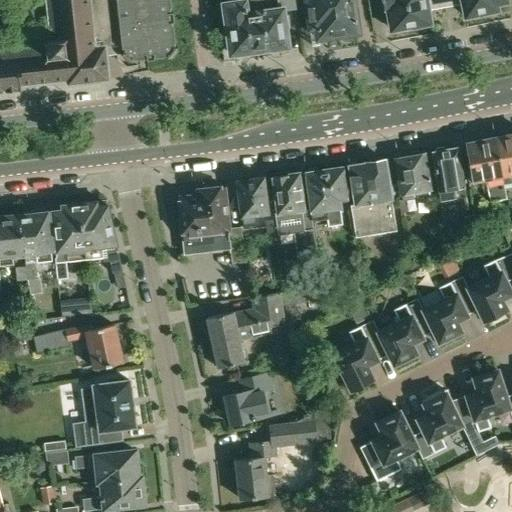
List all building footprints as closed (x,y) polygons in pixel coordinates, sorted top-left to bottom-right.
[(0,0),(0,91),(20,89),(19,85),(66,79),(67,84),(108,80),(105,55),(122,53),(122,56),(128,61),(172,57),(173,51),(170,0),(0,0)] [(296,8),(294,0),(242,0),(243,1),(223,4),(230,53),(233,53),(236,56),(246,55),(249,50),(269,48),(272,51),(282,50),(284,46),(287,46),(282,10),(296,8)] [(306,0),(309,22),(312,44),(319,43),(318,38),(339,35),(340,36),(342,39),(345,40),(348,40),(351,39),(352,37),(354,35),(354,33),(358,32),(353,0),(306,0)] [(381,0),(382,8),(386,8),(390,30),(398,29),(398,32),(414,30),(414,26),(429,23),(426,10),(424,0),(381,0)] [(424,0),(426,10),(462,3),(465,17),(473,15),(476,18),(487,16),(488,12),(490,12),(500,10),(498,4),(506,2),(505,0),(424,0)] [(511,133),(495,137),(503,189),(511,187),(511,133)] [(503,189),(495,137),(466,142),(466,146),(473,182),(485,180),(489,203),(505,201),(503,189)] [(466,196),(458,147),(457,147),(445,149),(443,146),(435,148),(434,151),(432,151),(432,152),(431,152),(431,156),(436,187),(437,191),(438,191),(440,201),(466,196)] [(408,156),(395,158),(399,182),(401,194),(402,200),(414,198),(414,196),(429,193),(429,188),(436,187),(431,156),(424,157),(423,153),(420,154),(417,151),(410,152),(408,156)] [(385,159),(383,160),(380,157),(370,159),(367,162),(348,165),(355,204),(350,205),(354,237),(394,231),(389,200),(391,200),(390,197),(393,193),(392,187),(389,185),(385,159)] [(309,168),(307,172),(304,173),(310,211),(312,211),(313,220),(328,218),(329,225),(341,223),(339,207),(340,207),(339,199),(347,198),(342,167),(319,170),(315,167),(309,168)] [(272,176),(270,176),(276,216),(279,234),(294,232),(311,230),(307,204),(305,204),(304,198),(302,198),(299,174),(296,172),(288,174),(286,174),(282,172),(275,173),(272,176)] [(241,177),(239,180),(237,181),(242,226),(258,224),(256,215),(268,213),(263,177),(252,179),(249,176),(241,177)] [(180,212),(185,253),(230,248),(232,263),(244,262),(240,227),(228,228),(223,186),(194,189),(195,195),(178,197),(175,202),(175,208),(180,212)] [(106,200),(78,203),(85,259),(102,257),(102,262),(110,261),(113,273),(123,271),(106,200)] [(68,261),(85,259),(78,203),(61,205),(62,209),(51,210),(57,255),(55,259),(57,279),(67,278),(66,265),(68,261)] [(32,212),(19,214),(24,255),(25,267),(27,280),(37,278),(36,266),(36,262),(52,260),(50,250),(52,250),(47,210),(44,211),(44,208),(32,210),(32,212)] [(24,255),(19,214),(19,213),(0,215),(0,265),(14,264),(13,256),(24,255)] [(484,213),(474,215),(476,228),(479,239),(488,235),(484,213)] [(466,230),(476,228),(474,215),(463,217),(466,230)] [(489,277),(468,287),(467,288),(473,299),(483,320),(506,309),(501,299),(511,293),(506,281),(511,279),(511,256),(511,253),(495,259),(483,266),(489,277)] [(17,281),(27,280),(25,267),(15,268),(17,281)] [(422,310),(428,321),(439,342),(461,331),(456,321),(467,316),(462,304),(473,299),(467,288),(468,287),(462,276),(438,288),(444,299),(423,309),(422,310)] [(282,305),(280,293),(252,297),(254,308),(233,313),(233,311),(207,317),(218,367),(244,362),(239,339),(285,329),(282,305)] [(417,326),(428,321),(422,310),(423,309),(417,298),(393,310),(399,321),(378,332),(389,354),(394,364),(416,353),(411,343),(422,338),(417,326)] [(342,373),(324,382),(330,392),(347,384),(350,390),(373,379),(367,365),(389,354),(378,332),(372,320),(349,332),(354,343),(333,354),(342,373)] [(0,340),(34,336),(31,322),(0,325),(0,340)] [(92,323),(34,336),(37,352),(70,345),(69,340),(87,336),(94,368),(123,362),(114,324),(93,328),(92,323)] [(462,425),(467,437),(478,432),(491,427),(487,415),(509,408),(506,396),(497,370),(473,378),(478,392),(466,395),(470,407),(456,414),(462,425)] [(232,424),(278,414),(277,410),(268,412),(263,390),(272,388),(269,372),(235,379),(238,392),(225,395),(232,424)] [(135,425),(133,407),(129,379),(123,380),(123,376),(109,378),(110,381),(93,384),(93,386),(81,388),(84,408),(96,406),(98,419),(73,423),(76,445),(102,441),(101,430),(135,425)] [(440,435),(462,425),(456,414),(444,389),(422,400),(428,413),(417,419),(423,430),(411,436),(417,447),(422,459),(446,447),(440,435)] [(314,434),(316,434),(328,433),(330,404),(297,421),(269,424),(270,437),(279,437),(279,442),(315,439),(314,434)] [(383,435),(360,447),(377,481),(401,469),(396,457),(417,447),(411,436),(399,411),(377,422),(383,435)] [(66,449),(65,440),(44,443),(45,451),(66,449)] [(263,457),(275,455),(274,441),(249,443),(250,458),(236,459),(239,498),(273,495),(271,474),(264,475),(263,457)] [(96,480),(100,480),(140,475),(138,461),(136,461),(134,448),(86,454),(86,455),(74,456),(74,459),(72,459),(73,467),(88,465),(88,466),(94,465),(96,480)] [(67,462),(65,450),(46,452),(48,464),(67,462)] [(96,508),(108,506),(108,507),(143,502),(140,475),(100,480),(102,495),(93,496),(93,497),(79,499),(80,505),(83,505),(83,508),(96,507),(96,508)] [(56,503),(53,486),(40,488),(43,505),(56,503)] [(412,497),(417,508),(430,502),(425,492),(412,497)]
